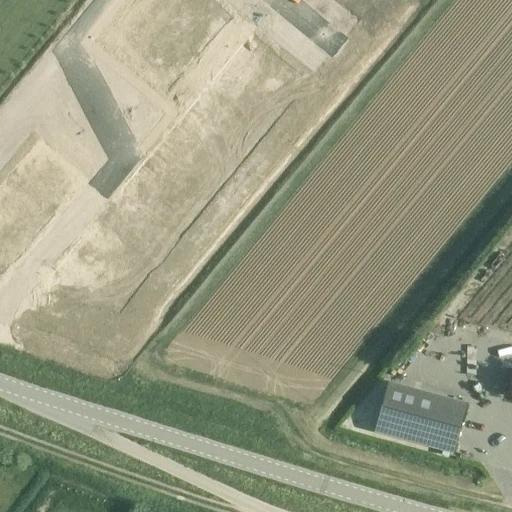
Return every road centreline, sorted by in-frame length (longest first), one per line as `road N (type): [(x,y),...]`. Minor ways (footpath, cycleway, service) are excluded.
road 1 (unclassified): [(426,511),(68,407)]
road 2 (unclassified): [(270,511),(143,458),(68,407)]
